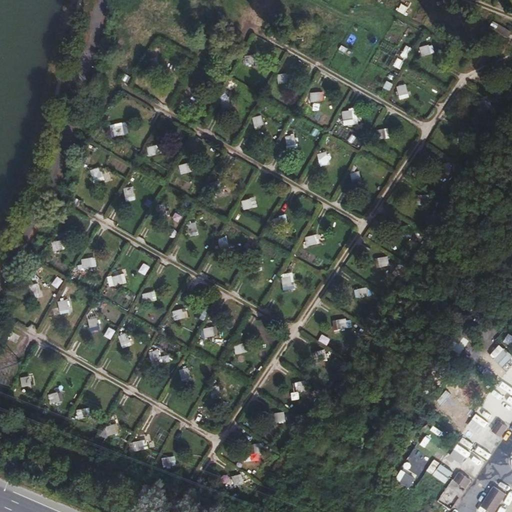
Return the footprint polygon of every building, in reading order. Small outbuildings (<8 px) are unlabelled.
[(493,21),(490,27),(508,38),(511,31),(499,24),(493,21)] [(429,45),(420,47),(422,56),(432,54),(429,45)] [(256,64),(254,54),(244,56),(246,66),(256,64)] [(157,57),(147,60),(151,70),(160,66),(157,57)] [(125,73),(122,79),(128,83),(132,77),(125,73)] [(289,83),(287,73),(277,74),(279,84),(289,83)] [(400,96),(409,94),(406,84),(397,87),(400,96)] [(321,102),(320,92),(310,93),(311,103),(321,102)] [(224,111),(233,108),(230,99),(220,102),(224,111)] [(354,120),(352,110),(343,111),(344,121),(354,120)] [(255,127),(265,125),(262,115),(253,117),(255,127)] [(125,135),(123,125),(114,127),(115,136),(125,135)] [(387,138),(385,128),(375,130),(377,140),(387,138)] [(472,132),(462,132),(462,141),(472,141),(472,132)] [(287,146),(297,145),(295,135),(285,136),(287,146)] [(159,155),(157,145),(147,147),(149,157),(159,155)] [(320,164),(330,162),(327,152),(317,155),(320,164)] [(450,162),(440,163),(442,173),(451,172),(450,162)] [(191,172),(189,163),(179,165),(182,175),(191,172)] [(94,180),(103,177),(100,168),(91,171),(94,180)] [(352,183),(362,181),(359,171),(350,174),(352,183)] [(223,190),(220,180),(210,183),(213,193),(223,190)] [(126,198),(136,196),(134,186),(124,188),(126,198)] [(431,194),(421,194),(421,204),(431,204),(431,194)] [(75,197),(72,203),(78,206),(81,201),(75,197)] [(254,208),(251,198),(242,200),(244,210),(254,208)] [(158,216),(167,214),(165,204),(155,207),(158,216)] [(286,226),(283,216),(274,219),(276,228),(286,226)] [(189,234),(198,232),(196,222),(186,224),(189,234)] [(410,225),(400,226),(401,236),(411,235),(410,225)] [(317,244),(315,235),(305,237),(308,247),(317,244)] [(64,250),(61,240),(52,243),(54,252),(64,250)] [(221,252),(231,249),(228,240),(219,242),(221,252)] [(388,256),(378,258),(380,268),(390,266),(388,256)] [(93,267),(91,257),(82,259),(83,269),(93,267)] [(252,270),(262,267),(260,257),(250,260),(252,270)] [(124,284),(122,274),(112,277),(114,286),(124,284)] [(283,287),(293,286),(291,276),(281,278),(283,287)] [(32,295),(41,293),(39,283),(29,285),(32,295)] [(368,287),(358,289),(360,299),(370,297),(368,287)] [(155,301),(152,291),(143,294),(145,304),(155,301)] [(60,311),(70,309),(68,299),(58,301),(60,311)] [(185,319),(182,309),(173,311),(175,321),(185,319)] [(90,329),(100,326),(98,317),(88,319),(90,329)] [(346,318),(337,320),(338,330),(348,328),(346,318)] [(216,336),(213,326),(204,328),(206,338),(216,336)] [(6,330),(3,336),(9,340),(12,334),(6,330)] [(121,346),(131,342),(127,333),(118,336),(121,346)] [(246,353),(244,343),(234,345),(236,355),(246,353)] [(325,349),(315,351),(318,361),(328,359),(325,349)] [(151,362),(161,359),(158,350),(149,352),(151,362)] [(182,380),(192,377),(189,367),(180,370),(182,380)] [(32,386),(30,376),(21,378),(22,388),(32,386)] [(305,381),(295,383),(297,392),(307,390),(305,381)] [(213,396),(222,394),(220,384),(210,387),(213,396)] [(61,401),(58,392),(49,395),(52,405),(61,401)] [(89,418),(87,408),(77,410),(79,420),(89,418)] [(284,411),(275,413),(276,423),(286,421),(284,411)] [(493,432),(498,435),(501,432),(504,434),(506,431),(502,429),(505,426),(500,422),(493,432)] [(118,434),(115,424),(105,427),(109,437),(118,434)] [(145,450),(143,440),(133,442),(135,452),(145,450)] [(264,443),(254,444),(255,454),(265,452),(264,443)] [(173,467),(172,457),(162,458),(164,468),(173,467)] [(241,474),(232,476),(235,486),(244,483),(241,474)] [(472,481),(463,475),(457,483),(467,489),(472,481)] [(496,511),(507,495),(495,487),(482,507),(490,511),(496,511)]
